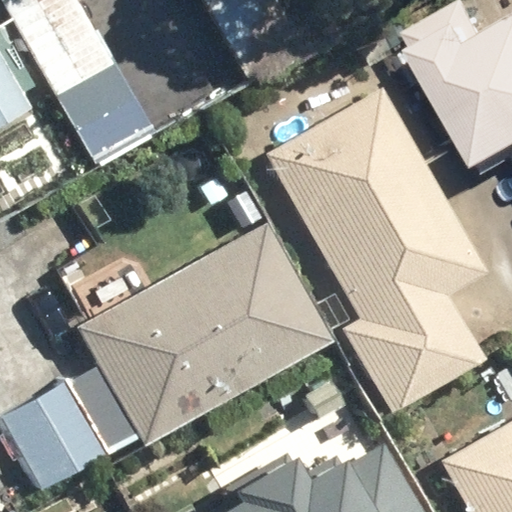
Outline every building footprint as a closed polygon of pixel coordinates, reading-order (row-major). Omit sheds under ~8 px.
[(66,0),(0,0),(0,19),(83,167),(142,135),(66,0)] [(265,0),(187,0),(231,77),(290,45),(265,0)] [(511,24),(473,45),(461,24),(417,48),(478,161),(481,160),(486,168),(511,154),(511,24)] [(0,115),(15,107),(0,80),(0,115)] [(256,155),(340,318),(327,324),(369,411),(464,365),(424,283),(464,263),(377,93),(256,155)] [(54,324),(126,448),(304,347),(233,222),(54,324)] [(0,418),(0,431),(29,488),(89,457),(54,390),(0,418)] [(511,511),(511,415),(430,457),(458,511),(511,511)] [(397,511),(399,511),(373,463),(371,464),(347,423),(198,511),(397,511)]
